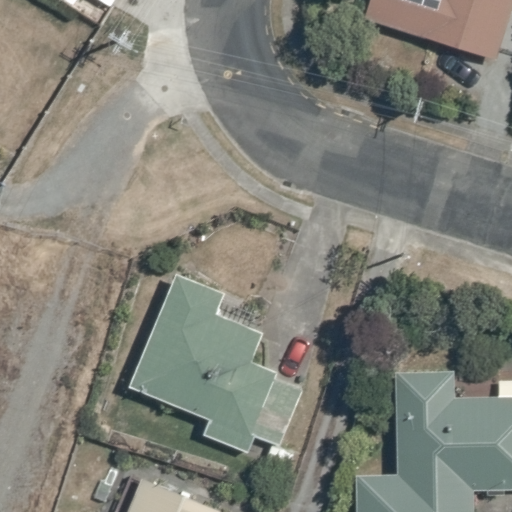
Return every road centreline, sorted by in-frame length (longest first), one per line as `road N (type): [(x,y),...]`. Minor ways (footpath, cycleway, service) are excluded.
road 1 (unknown): [(224,36),(151,81),(92,179),(0,473)]
road 2 (residential): [(511,206),(318,145),(261,101),(224,36)]
